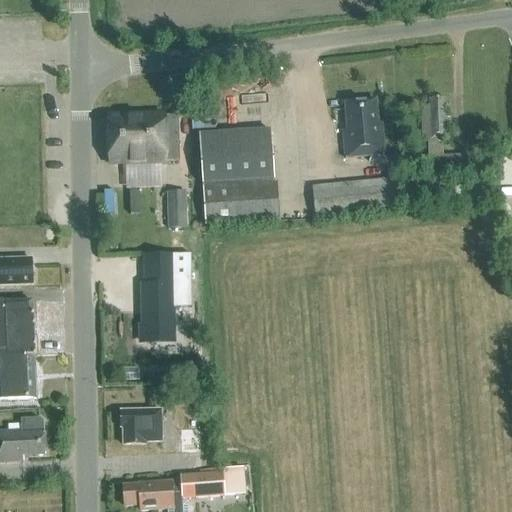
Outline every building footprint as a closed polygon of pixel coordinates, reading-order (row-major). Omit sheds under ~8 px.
[(463,176),(462,156),(441,157),(441,141),(449,141),(448,120),(445,121),(444,102),(429,103),(429,108),(421,108),(422,142),(428,142),(428,158),(426,158),(427,177),(463,176)] [(384,157),(382,125),(377,125),(375,103),(344,105),(347,130),(341,131),(344,160),(384,157)] [(178,162),(176,117),(106,120),(108,165),(178,162)] [(205,225),(279,221),(277,184),(275,184),(272,131),(200,135),(205,225)] [(491,183),(490,169),(473,170),(474,183),(491,183)] [(400,210),(397,180),(311,189),(314,219),(400,210)] [(434,199),(434,185),(403,186),(404,209),(414,208),(413,200),(434,199)] [(187,229),(186,193),(166,193),(166,229),(187,229)] [(188,279),(188,255),(168,255),(169,280),(188,279)] [(0,287),(31,286),(30,261),(0,262),(0,287)] [(170,286),(141,286),(142,327),(138,327),(137,343),(145,346),(150,346),(149,343),(171,342),(170,286)] [(0,305),(0,353),(33,352),(31,304),(0,305)] [(0,401),(36,401),(33,352),(0,353),(0,401)] [(191,381),(190,364),(177,364),(177,381),(191,381)] [(181,405),(200,404),(199,392),(181,393),(181,405)] [(159,445),(159,413),(120,412),(120,431),(122,431),(122,447),(145,447),(145,445),(159,445)] [(42,423),(31,424),(20,424),(20,433),(0,434),(0,465),(23,465),(22,458),(44,457),(42,423)] [(198,455),(198,432),(179,431),(179,455),(198,455)] [(137,487),(121,487),(122,508),(137,508),(137,511),(185,511),(185,505),(180,505),(179,497),(193,496),(193,501),(222,500),(242,499),(241,472),(221,473),(221,476),(198,478),(178,479),(178,485),(169,486),(169,484),(137,486),(137,487)]
